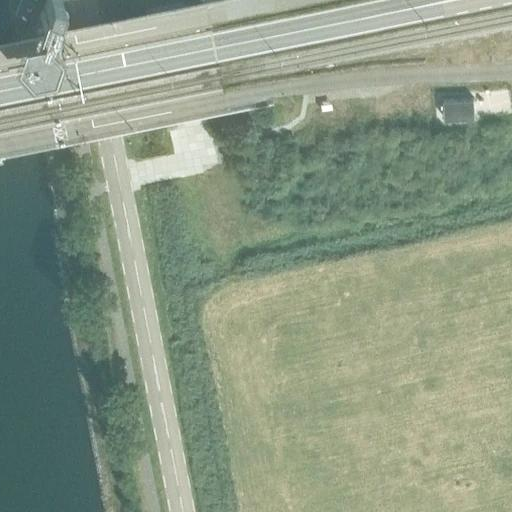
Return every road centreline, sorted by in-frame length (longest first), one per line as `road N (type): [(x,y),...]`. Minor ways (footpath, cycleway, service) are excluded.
road 1 (tertiary): [(182,511),(81,0)]
road 2 (unclassified): [(0,144),(300,87),(511,70)]
road 3 (primary): [(0,89),(443,2)]
